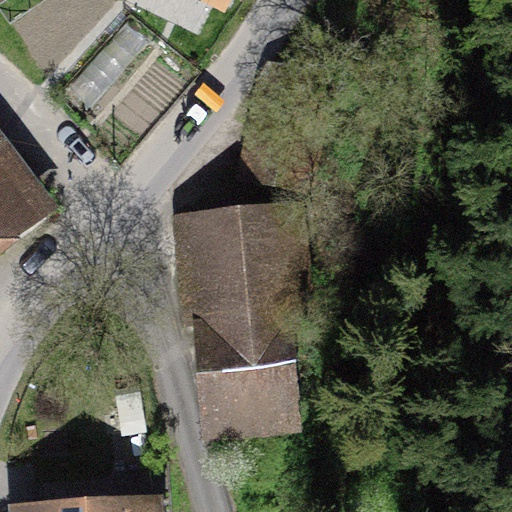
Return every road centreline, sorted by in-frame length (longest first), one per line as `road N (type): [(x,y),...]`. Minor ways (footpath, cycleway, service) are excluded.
road 1 (unclassified): [(107,218),(206,511)]
road 2 (tertiary): [(283,0),(107,218)]
road 3 (tertiary): [(107,218),(0,369)]
road 4 (track): [(0,100),(107,218)]
